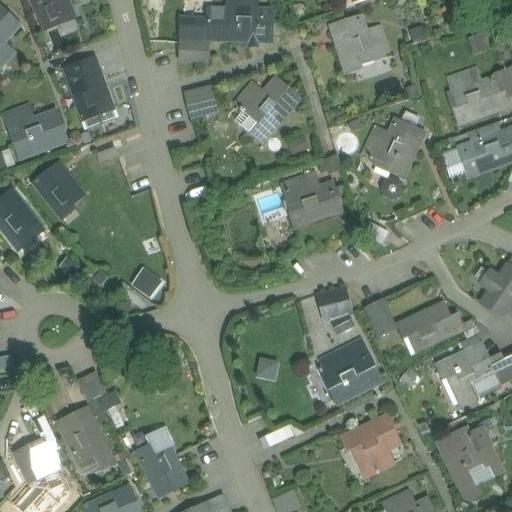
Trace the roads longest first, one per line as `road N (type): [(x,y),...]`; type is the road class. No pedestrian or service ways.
road 1 (residential): [(123,0),(204,315)]
road 2 (residential): [(511,226),(204,315)]
road 3 (residential): [(204,315),(238,454),(264,511)]
road 4 (residential): [(22,347),(204,315)]
